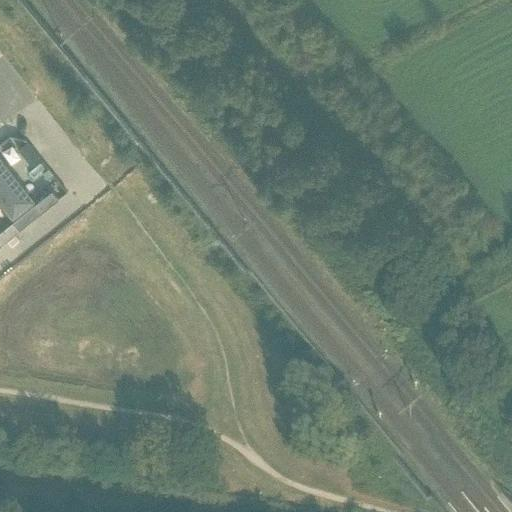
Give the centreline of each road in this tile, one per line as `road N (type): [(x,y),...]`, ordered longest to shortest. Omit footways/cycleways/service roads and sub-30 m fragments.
road 1 (track): [(403,511),(294,485),(214,427),(186,417),(0,393)]
road 2 (track): [(87,193),(106,183),(212,326),(226,384),(214,427)]
